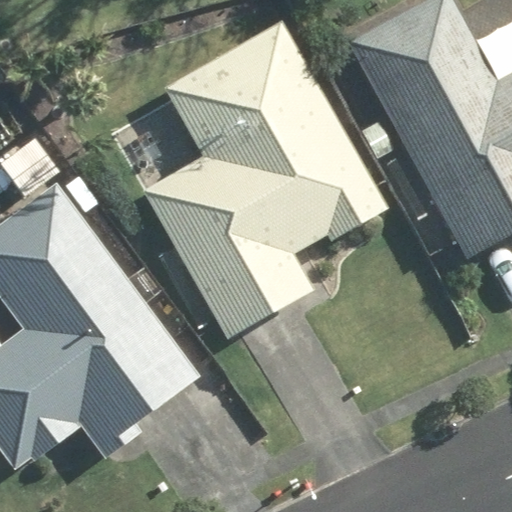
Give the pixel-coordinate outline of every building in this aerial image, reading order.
[(511,21),(470,45),(445,0),(422,0),(341,45),(465,270),(511,244),(511,21)] [(273,29),(161,96),(200,161),(139,197),(228,344),(307,297),(289,266),(382,210),(273,29)] [(173,153),(151,122),(107,152),(130,184),(173,153)] [(27,135),(0,153),(0,184),(13,202),(54,173),(27,135)] [(95,458),(197,380),(51,189),(0,227),(0,309),(17,333),(0,345),(0,459),(12,476),(73,429),(95,458)]
